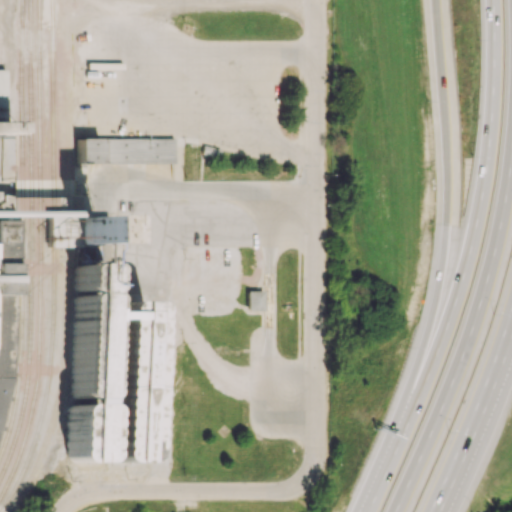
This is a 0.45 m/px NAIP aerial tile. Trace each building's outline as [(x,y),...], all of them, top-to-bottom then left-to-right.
[(0,457),(8,458),(15,220),(0,219),(0,134),(0,135),(2,70),(0,69),(0,457)] [(75,138),(98,138),(174,138),(174,162),(97,162),(75,162),(75,138)] [(202,143),(220,147),(218,156),(201,152),(202,143)] [(71,463),(103,462),(101,404),(98,321),(103,319),(109,319),(113,461),(144,460),(139,301),(122,302),(122,312),(100,312),(100,301),(96,290),(101,288),(100,264),(92,264),(92,253),(94,252),(93,246),(98,245),(94,235),(111,235),(111,225),(96,225),(96,215),(73,216),(74,246),(72,246),(71,463)] [(246,289),(263,289),(263,309),(246,309),(246,289)]
